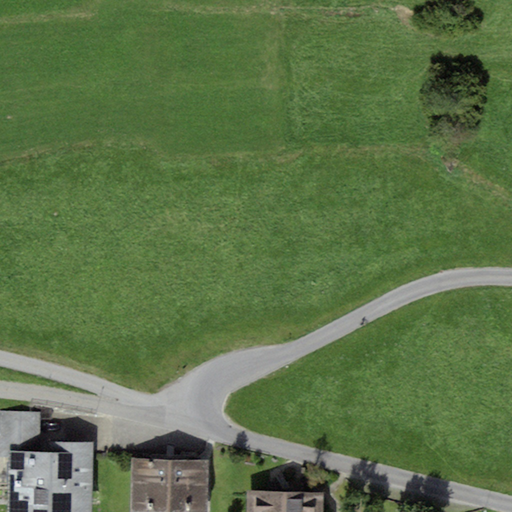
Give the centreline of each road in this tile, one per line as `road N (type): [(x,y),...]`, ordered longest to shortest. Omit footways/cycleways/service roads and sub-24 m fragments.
road 1 (unclassified): [(511,279),(471,277),(415,292),(214,381),(202,391),(192,425)]
road 2 (residential): [(192,425),(511,503)]
road 3 (residential): [(0,389),(192,425)]
road 4 (track): [(144,414),(124,395),(0,357)]
